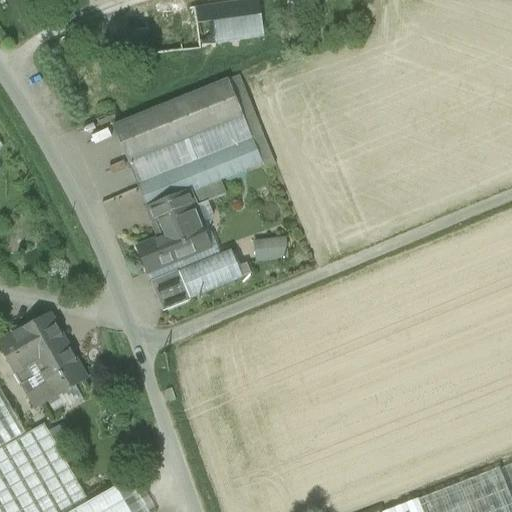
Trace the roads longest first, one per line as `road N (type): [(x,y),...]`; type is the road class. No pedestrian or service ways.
road 1 (track): [(0,61),(23,92),(146,346),(206,511)]
road 2 (track): [(511,197),(146,346)]
road 3 (track): [(138,0),(13,78)]
